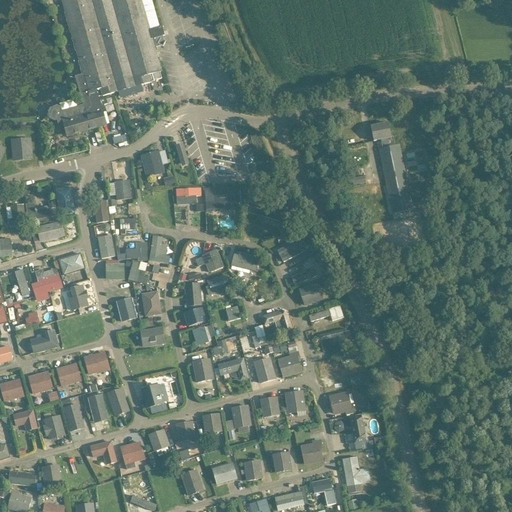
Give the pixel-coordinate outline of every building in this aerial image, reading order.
[(76,78),(86,110),(62,117),(67,136),(107,125),(97,91),(100,90),(102,97),(151,82),(150,81),(153,80),(154,81),(162,79),(160,72),(161,72),(158,62),(154,48),(160,46),(163,41),(162,37),(165,36),(162,27),(159,28),(151,0),(62,0),(84,75),(76,78)] [(388,123),(371,127),(374,142),(379,140),(385,139),(386,148),(381,149),(379,149),(393,214),(413,210),(399,145),(395,146),(393,137),(391,138),(388,123)] [(115,144),(128,141),(126,134),(114,137),(115,144)] [(33,160),(31,138),(11,140),(13,161),(33,160)] [(415,160),(424,160),(425,139),(416,139),(415,160)] [(186,143),(179,144),(182,166),(189,165),(186,143)] [(158,153),(142,157),(147,177),(163,173),(158,153)] [(164,179),(166,188),(176,185),(174,176),(164,179)] [(354,178),(355,186),(368,183),(366,176),(354,178)] [(132,199),(129,181),(115,183),(108,184),(110,197),(116,196),(117,201),(132,199)] [(173,204),(177,204),(177,205),(197,205),(196,197),(201,196),(201,188),(176,189),(176,188),(172,188),(173,204)] [(239,208),(237,188),(215,190),(214,188),(204,189),(206,213),(212,212),(213,210),(223,209),(224,203),(231,203),(233,208),(239,208)] [(57,191),(61,216),(74,214),(70,189),(57,191)] [(154,211),(153,215),(157,215),(156,219),(168,221),(170,212),(170,202),(169,192),(154,193),(155,203),(166,202),(165,212),(158,210),(158,212),(154,211)] [(109,222),(106,201),(94,202),(97,223),(109,222)] [(34,203),(25,204),(28,220),(52,217),(57,216),(56,208),(55,202),(48,203),(49,208),(35,210),(34,203)] [(25,225),(24,215),(22,205),(10,206),(10,208),(7,208),(8,217),(9,227),(25,225)] [(203,212),(203,205),(195,205),(196,213),(203,212)] [(281,215),(250,207),(248,213),(279,222),(281,215)] [(120,220),(120,230),(120,235),(126,235),(126,230),(137,230),(136,216),(133,216),(133,219),(120,220)] [(37,229),(40,241),(59,237),(58,231),(63,230),(61,223),(37,229)] [(29,233),(24,236),(28,241),(33,238),(29,233)] [(99,244),(102,259),(115,257),(111,236),(102,238),(99,244)] [(149,261),(169,264),(170,256),(165,256),(167,246),(161,245),(163,238),(153,236),(149,261)] [(277,251),(283,263),(306,251),(301,239),(277,251)] [(0,240),(0,256),(12,256),(12,251),(9,251),(9,240),(0,240)] [(147,261),(147,243),(135,243),(135,249),(125,250),(126,254),(116,255),(117,261),(126,260),(126,259),(138,259),(138,261),(147,261)] [(301,256),(305,262),(317,256),(313,249),(301,256)] [(223,267),(217,250),(202,256),(203,257),(205,264),(208,273),(223,267)] [(231,266),(256,272),(260,259),(238,253),(238,256),(233,255),(231,266)] [(59,261),(64,275),(84,269),(80,254),(59,261)] [(203,257),(196,260),(198,267),(205,264),(203,257)] [(128,280),(146,285),(148,278),(144,277),(145,272),(138,270),(140,264),(133,262),(128,280)] [(106,264),(106,280),(124,280),(124,264),(106,264)] [(35,296),(62,288),(56,269),(42,273),(41,270),(35,272),(38,282),(31,285),(35,296)] [(291,278),(294,285),(315,277),(313,270),(291,278)] [(23,271),(15,273),(22,296),(30,294),(23,271)] [(205,282),(210,296),(235,287),(230,273),(205,282)] [(186,276),(179,274),(177,280),(184,282),(186,276)] [(334,286),(329,276),(318,281),(322,289),(326,287),(327,290),(334,286)] [(248,291),(244,280),(235,283),(238,294),(248,291)] [(201,306),(199,283),(184,285),(186,307),(201,306)] [(298,289),(304,307),(323,300),(317,283),(298,289)] [(88,298),(86,291),(84,292),(82,286),(71,289),(74,298),(68,300),(72,311),(88,307),(86,299),(88,298)] [(157,293),(142,295),(146,317),(161,314),(157,293)] [(132,299),(117,303),(121,322),(137,318),(132,299)] [(318,313),(309,316),(311,321),(311,322),(315,321),(325,317),(331,316),(332,321),(344,317),(340,306),(329,310),(318,313)] [(238,307),(226,310),(229,322),(241,319),(238,307)] [(185,315),(190,329),(207,323),(203,309),(185,315)] [(280,321),(285,336),(294,333),(288,316),(289,314),(280,310),(280,312),(262,317),(265,325),(280,321)] [(63,312),(56,314),(58,321),(65,319),(63,312)] [(25,321),(28,329),(40,326),(36,313),(28,315),(29,319),(25,321)] [(140,321),(141,329),(154,326),(152,318),(140,321)] [(140,331),(142,348),(165,345),(162,328),(140,331)] [(208,342),(204,328),(194,331),(198,345),(208,342)] [(43,339),(31,342),(34,354),(60,348),(55,330),(42,333),(43,339)] [(320,338),(323,353),(340,349),(339,344),(348,342),(348,339),(351,338),(349,332),(349,331),(320,338)] [(349,332),(351,338),(351,342),(358,340),(356,331),(349,332)] [(277,360),(283,379),(303,373),(299,361),(301,361),(298,352),(297,352),(295,342),(287,344),(290,354),(289,354),(290,357),(277,360)] [(9,348),(0,350),(0,364),(13,361),(9,348)] [(109,369),(104,353),(85,359),(89,375),(109,369)] [(217,365),(221,376),(229,374),(230,376),(231,377),(237,379),(239,378),(240,381),(249,379),(243,358),(217,365)] [(276,380),(270,358),(253,363),(260,385),(276,380)] [(321,371),(322,371),(325,379),(323,380),(326,388),(337,384),(328,359),(318,363),(321,371)] [(209,360),(193,363),(196,378),(197,383),(207,381),(213,380),(209,360)] [(56,369),(61,388),(82,382),(76,364),(56,369)] [(177,370),(168,373),(171,381),(179,379),(177,370)] [(28,377),(32,395),(53,390),(48,372),(28,377)] [(349,379),(352,389),(374,384),(371,373),(349,379)] [(0,384),(0,389),(3,403),(24,397),(19,379),(0,384)] [(143,391),(148,409),(149,411),(164,406),(158,386),(143,391)] [(122,389),(108,394),(116,416),(129,412),(124,398),(125,398),(122,389)] [(201,390),(196,393),(200,398),(205,394),(201,390)] [(306,411),(303,391),(284,394),(288,414),(306,411)] [(328,397),(333,416),(345,413),(345,415),(355,413),(354,408),(352,409),(348,392),(328,397)] [(59,402),(57,393),(49,395),(51,404),(59,402)] [(108,420),(101,395),(89,398),(89,395),(83,396),(86,406),(89,405),(94,424),(108,420)] [(280,415),(277,397),(259,401),(263,419),(280,415)] [(65,409),(70,407),(68,401),(61,403),(63,409),(65,409)] [(70,407),(65,409),(71,432),(83,428),(77,405),(70,407)] [(251,426),(248,406),(231,408),(233,421),(226,422),(227,432),(228,432),(229,441),(236,440),(234,431),(235,431),(235,429),(251,426)] [(25,424),(27,432),(37,429),(33,412),(14,416),(16,426),(25,424)] [(202,416),(205,435),(221,432),(220,425),(223,425),(222,414),(219,415),(219,414),(202,416)] [(65,436),(60,416),(43,420),(45,426),(42,427),(45,437),(48,437),(49,440),(65,436)] [(361,417),(351,419),(352,420),(353,426),(356,442),(356,443),(366,441),(364,435),(362,435),(360,424),(362,424),(361,417)] [(195,440),(192,422),(175,424),(179,443),(195,440)] [(169,445),(164,430),(148,435),(154,452),(170,447),(172,454),(177,453),(174,444),(169,445)] [(385,437),(374,439),(375,447),(386,445),(385,437)] [(300,446),(304,466),(323,462),(320,450),(323,449),(321,440),(312,441),(312,444),(300,446)] [(104,455),(106,465),(116,463),(111,442),(91,448),(93,458),(104,455)] [(120,447),(124,465),(145,460),(140,442),(120,447)] [(0,460),(10,458),(6,443),(0,444),(0,460)] [(367,458),(374,456),(372,448),(365,450),(367,458)] [(25,450),(19,452),(20,458),(27,456),(25,450)] [(180,453),(182,460),(190,457),(188,450),(180,453)] [(272,455),(275,474),(292,471),(289,452),(272,455)] [(342,460),(347,487),(370,483),(368,469),(359,470),(357,457),(342,460)] [(243,463),(246,482),(263,479),(260,461),(243,463)] [(211,469),(216,486),(237,480),(232,463),(211,469)] [(62,486),(59,466),(43,468),(46,488),(62,486)] [(204,491),(197,470),(181,475),(188,497),(204,491)] [(8,485),(34,488),(36,474),(10,471),(8,485)] [(312,483),(314,494),(324,492),(327,506),(335,504),(333,490),(332,490),(330,480),(312,483)] [(0,486),(0,497),(6,499),(9,490),(0,487),(0,486)] [(300,494),(275,500),(277,511),(280,511),(308,505),(304,488),(299,490),(300,494)] [(7,509),(17,511),(27,511),(31,498),(25,496),(26,492),(17,490),(10,490),(9,494),(11,494),(7,509)] [(157,506),(133,496),(131,502),(154,511),(157,506)] [(346,501),(348,511),(359,509),(357,499),(346,501)] [(268,511),(265,500),(256,502),(258,510),(256,511),(268,511)] [(94,511),(93,503),(75,506),(76,511),(94,511)]
